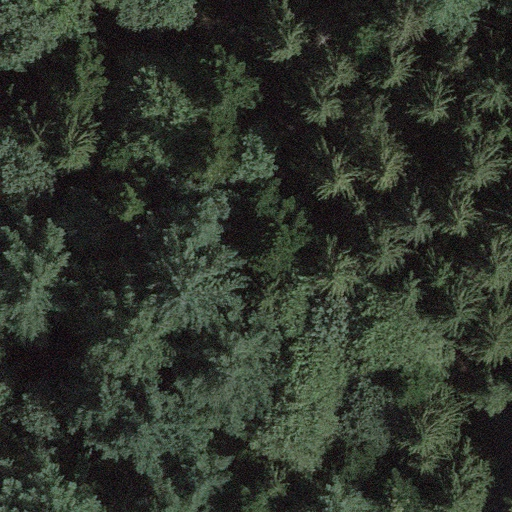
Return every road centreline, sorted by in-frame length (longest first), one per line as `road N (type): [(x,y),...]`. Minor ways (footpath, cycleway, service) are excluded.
road 1 (track): [(511,455),(358,270),(250,75),(241,0)]
road 2 (track): [(0,392),(275,121)]
